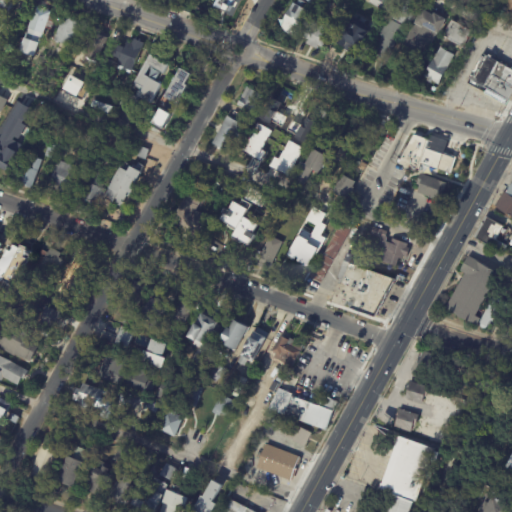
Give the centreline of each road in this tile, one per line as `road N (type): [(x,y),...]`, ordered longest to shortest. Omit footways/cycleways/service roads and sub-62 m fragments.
road 1 (residential): [(232,59),(0,488)]
road 2 (secondary): [(511,129),(299,511)]
road 3 (residential): [(394,342),(0,200)]
road 4 (tertiary): [(511,135),(247,53)]
road 5 (tertiary): [(227,46),(99,0)]
